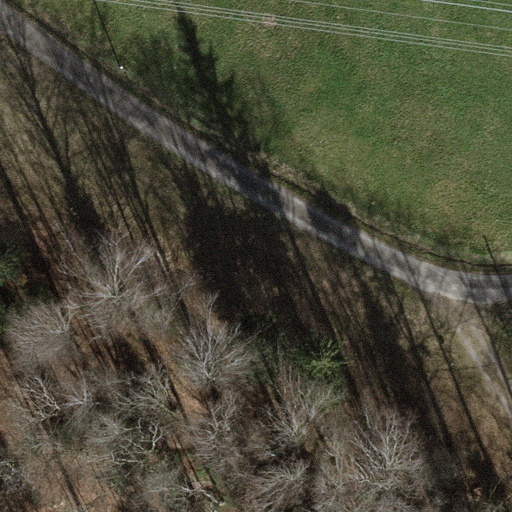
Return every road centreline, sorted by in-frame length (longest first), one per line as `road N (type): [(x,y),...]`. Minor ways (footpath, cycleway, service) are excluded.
road 1 (track): [(511,279),(439,290),(198,153),(0,16)]
road 2 (track): [(439,290),(511,401)]
